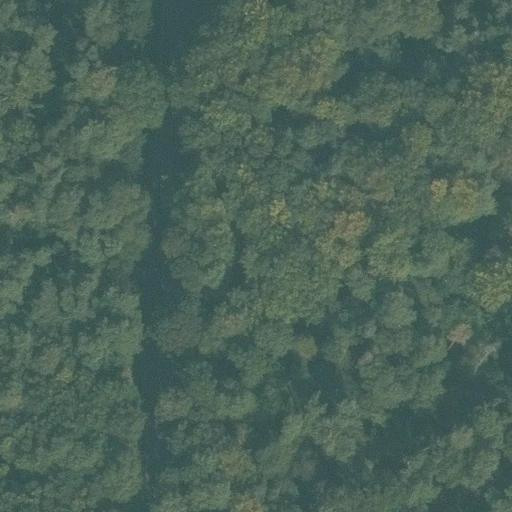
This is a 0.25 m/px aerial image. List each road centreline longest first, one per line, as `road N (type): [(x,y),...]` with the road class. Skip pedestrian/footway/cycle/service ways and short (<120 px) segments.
road 1 (primary): [(150,511),(178,0)]
road 2 (track): [(511,307),(160,299)]
